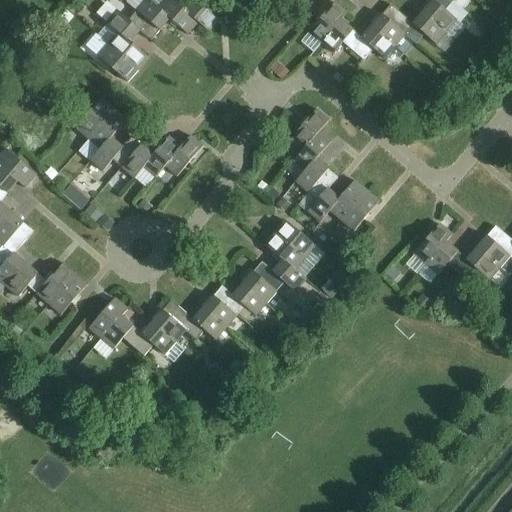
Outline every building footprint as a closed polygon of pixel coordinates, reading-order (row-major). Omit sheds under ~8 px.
[(157,9),(147,0),(145,0),(136,12),(147,22),(140,30),(140,31),(139,32),(150,41),(169,20),(169,19),(157,9)] [(178,7),(179,6),(171,0),(164,0),(157,9),(169,19),(169,20),(187,36),(197,24),(197,23),(178,7)] [(197,23),(197,24),(208,33),(219,21),(194,0),(184,0),(179,6),(178,7),(197,23)] [(443,11),(451,2),(448,0),(432,0),(421,14),(444,34),(455,21),(443,11)] [(339,21),(340,21),(345,15),(333,4),(307,34),(319,44),(339,21)] [(412,25),(389,6),(370,28),(393,48),(403,36),(412,25)] [(147,22),(136,12),(128,21),(116,11),(105,24),(116,33),(117,33),(130,43),(139,32),(140,31),(140,30),(147,22)] [(434,46),(444,34),(421,14),(412,25),(403,36),(414,45),(423,36),(434,46)] [(361,40),(340,21),(339,21),(319,44),(332,55),(341,44),(351,52),(361,40)] [(383,60),(393,48),(370,28),(361,40),(351,52),(362,62),(371,51),(383,60)] [(147,59),(130,43),(117,33),(116,33),(107,45),(137,71),(147,59)] [(126,83),(137,71),(107,45),(96,57),(126,83)] [(87,140),(113,110),(101,99),(75,130),(87,140)] [(109,138),(110,138),(125,120),(113,110),(87,140),(99,150),(109,138)] [(318,131),(319,132),(328,121),(316,110),(290,141),(302,151),(318,131)] [(331,142),(319,132),(318,131),(302,151),(293,161),(305,172),(315,160),(331,142)] [(153,156),(152,155),(130,137),(121,148),(122,149),(121,149),(131,157),(121,169),(133,179),(143,168),(142,168),(153,156)] [(180,148),(168,137),(152,155),(153,156),(142,168),(143,168),(155,178),(164,167),(180,148)] [(164,167),(176,177),(202,148),(189,137),(180,148),(164,167)] [(121,148),(110,138),(109,138),(99,150),(89,161),(102,172),(111,161),(121,169),(131,157),(121,149),(122,149),(121,148)] [(0,167),(18,183),(17,183),(24,189),(35,176),(5,150),(0,156),(0,167)] [(337,179),(315,160),(305,172),(295,183),(307,194),(317,182),(327,191),(327,190),(337,179)] [(0,203),(17,183),(18,183),(0,167),(0,203)] [(339,200),(327,190),(327,191),(317,182),(307,194),(316,201),(307,212),(320,223),(329,213),(329,212),(339,200)] [(340,222),(365,192),(354,182),(339,200),(329,212),(329,213),(340,222)] [(365,192),(340,222),(352,233),(378,203),(365,192)] [(0,224),(10,213),(0,204),(0,224)] [(13,254),(14,255),(33,233),(10,213),(0,224),(0,244),(2,247),(2,246),(12,255),(13,254)] [(274,233),(304,259),(314,247),(284,222),(274,233)] [(444,243),(445,244),(451,237),(438,226),(412,256),(425,266),(444,243)] [(511,253),(511,242),(494,227),(475,249),(499,269),(509,258),(508,258),(511,253)] [(294,271),(304,259),(274,233),(264,246),(282,261),(294,271)] [(465,261),(445,244),(444,243),(425,266),(437,276),(446,265),(456,273),(465,262),(465,261)] [(26,265),(14,255),(13,254),(12,255),(2,246),(2,247),(0,248),(0,282),(6,288),(26,265)] [(488,282),(499,269),(475,249),(465,261),(465,262),(456,273),(468,284),(477,273),(488,282)] [(305,280),(294,271),(282,261),(272,272),(272,273),(264,283),(276,293),(283,284),(294,293),(305,280)] [(272,273),(272,272),(261,262),(242,284),(265,305),(276,293),(264,283),(272,273)] [(36,295),(46,283),(26,265),(6,288),(18,298),(27,287),(36,295)] [(48,305),(74,275),(62,265),(46,283),(36,295),(48,305)] [(74,275),(48,305),(60,315),(86,286),(74,275)] [(254,318),(265,305),(242,284),(232,296),(232,297),(224,306),(236,317),(243,308),(254,318)] [(232,297),(232,296),(221,287),(203,309),(225,329),(236,317),(224,306),(232,297)] [(121,317),(127,311),(114,300),(88,329),(100,340),(121,317)] [(193,321),(170,301),(151,323),(174,343),(184,332),(185,331),(184,331),(193,321)] [(214,342),(225,329),(203,309),(193,321),(184,331),(185,331),(184,332),(195,342),(203,332),(214,342)] [(142,335),(121,317),(100,340),(113,351),(123,339),(132,347),(141,336),(141,335),(142,335)] [(164,355),(174,343),(151,323),(142,335),(141,335),(141,336),(132,347),(143,357),(153,346),(164,355)] [(44,447),(39,468),(60,473),(65,452),(44,447)]
